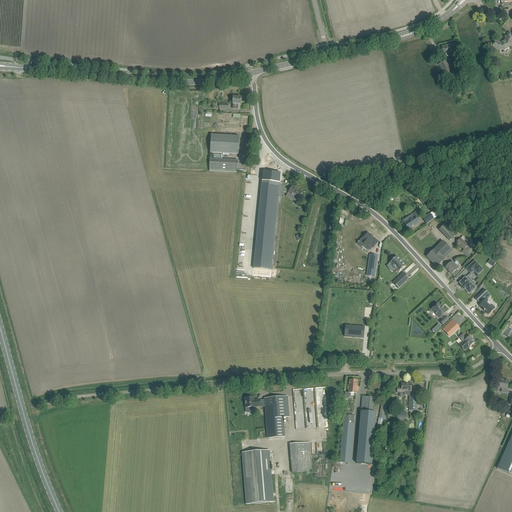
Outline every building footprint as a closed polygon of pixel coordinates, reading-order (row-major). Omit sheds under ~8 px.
[(493,45),(492,48),(500,52),(501,50),(504,51),(508,50),(509,47),(510,48),(511,44),(511,34),(509,33),(507,37),(506,36),(504,42),(501,43),(495,40),(493,45)] [(456,55),(455,51),(456,51),(454,44),(442,47),(443,54),(447,53),(448,57),(456,55)] [(445,76),(452,73),(446,61),(439,64),(445,76)] [(240,110),(241,97),(233,97),(233,104),(238,105),(237,110),(240,110)] [(211,135),(210,152),(238,154),(239,136),(211,135)] [(237,173),(238,161),(209,160),(209,171),(237,173)] [(272,177),(262,177),(253,269),(271,270),(278,196),(282,197),(283,192),(285,188),(285,183),(280,182),(280,178),(277,178),(277,176),(272,176),(272,177)] [(285,188),(283,192),(287,194),(288,194),(287,195),(294,198),(294,199),(298,201),(298,199),(300,197),(302,192),(296,189),(296,190),(292,187),(292,186),(289,191),(285,188)] [(391,197),(385,201),(387,205),(394,200),(391,197)] [(426,224),(434,219),(438,217),(434,211),(422,218),(426,224)] [(408,221),(406,218),(403,221),(404,224),(408,229),(418,222),(417,220),(420,217),(416,212),(413,214),(415,217),(408,221)] [(454,225),(449,220),(439,230),(449,241),(456,234),(451,228),(454,225)] [(364,236),(360,241),(363,244),(363,245),(367,248),(368,248),(370,249),(371,250),(373,248),(378,242),(372,237),(373,237),(372,237),(371,236),(372,236),(371,236),(368,233),(365,237),(364,236)] [(503,251),(507,241),(498,237),(494,247),(503,251)] [(457,242),(454,246),(457,248),(459,245),(464,250),(469,254),(472,250),(474,249),(468,244),(467,245),(460,239),(457,242)] [(450,249),(445,243),(443,241),(434,250),(442,258),(450,249)] [(434,250),(427,257),(437,267),(444,260),(442,258),(434,250)] [(368,269),(367,276),(374,277),(375,270),(377,256),(370,255),(368,269)] [(405,266),(397,257),(390,263),(398,272),(405,266)] [(476,271),(478,274),(483,270),(475,261),(467,269),(471,273),(475,269),(476,271)] [(454,267),(450,263),(445,268),(452,274),(454,277),(458,273),(456,270),(458,268),(455,265),(454,267)] [(393,283),(398,289),(409,279),(403,273),(393,283)] [(471,292),(472,293),(474,290),(473,289),(475,288),(476,286),(467,277),(465,278),(460,283),(462,286),(462,287),(464,289),(465,289),(469,293),(471,292)] [(504,302),(509,296),(493,284),(489,289),(492,290),(491,291),(504,302)] [(478,309),(488,317),(494,310),(483,301),(486,297),(481,293),(473,302),(477,306),(479,303),(481,305),(478,309)] [(443,325),(449,320),(446,316),(445,317),(443,314),(446,312),(438,303),(431,309),(440,318),(440,317),(442,320),(440,322),(443,325)] [(448,329),(445,332),(449,337),(455,331),(459,328),(452,321),(449,324),(446,327),(448,329)] [(364,337),(364,333),(366,333),(366,326),(351,326),(351,331),(350,331),(350,337),(364,337)] [(464,333),(459,338),(463,342),(459,345),(464,351),(469,347),(474,343),(474,342),(472,340),(473,339),(469,335),(467,337),(464,333)] [(506,393),(508,381),(500,379),(499,383),(498,384),(496,384),(494,392),(497,392),(498,388),(502,389),(502,392),(506,393)] [(357,393),(357,389),(358,381),(349,380),(349,386),(348,386),(347,390),(348,390),(348,393),(345,392),(344,400),(347,401),(348,398),(350,396),(354,396),(354,393),(357,393)] [(411,394),(411,383),(408,383),(408,384),(401,384),(401,388),(397,388),(397,393),(402,393),(402,392),(405,392),(405,395),(409,395),(409,394),(411,394)] [(416,403),(416,401),(417,401),(417,394),(412,394),(412,397),(409,397),(409,411),(416,411),(417,403),(416,403)] [(386,416),(390,396),(387,395),(385,403),(382,402),(377,427),(383,429),(385,421),(386,416)] [(249,398),(249,397),(245,397),(245,398),(245,408),(250,408),(250,411),(255,410),(254,407),(260,406),(259,400),(254,400),(254,397),(249,398)] [(268,439),(285,437),(283,418),(289,417),(287,397),(264,399),(268,439)] [(371,465),(376,413),(373,413),(374,398),(362,397),(356,464),(371,465)] [(350,463),(354,415),(344,415),(340,462),(350,463)] [(511,434),(507,445),(497,469),(511,475),(511,434)] [(312,472),(309,442),(289,444),(292,474),(312,472)] [(243,453),(247,504),(273,502),(269,451),(243,453)]
